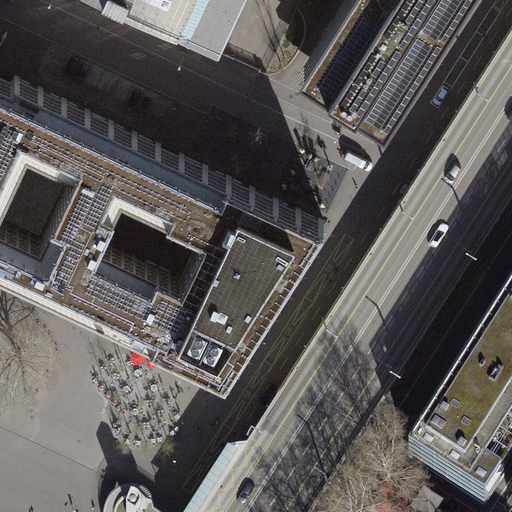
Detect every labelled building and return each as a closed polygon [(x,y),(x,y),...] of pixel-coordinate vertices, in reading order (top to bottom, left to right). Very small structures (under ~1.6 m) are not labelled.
[(113,0),(217,48),(217,47),(220,41),(219,40),(232,12),(233,12),(237,5),(236,5),(237,0),(113,0)] [(343,0),(303,63),(390,118),(434,48),(465,0),(343,0)] [(0,267),(226,373),(324,220),(180,152),(171,148),(161,144),(15,75),(12,80),(0,74),(0,267)] [(511,294),(406,459),(484,509),(511,464),(511,294)] [(134,500),(131,500),(126,511),(141,511),(141,507),(140,504),(138,502),(134,500)]
